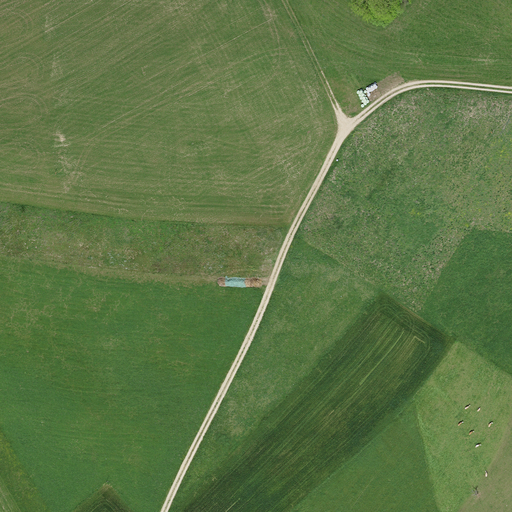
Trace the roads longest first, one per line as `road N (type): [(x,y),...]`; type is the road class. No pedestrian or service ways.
road 1 (track): [(511,89),(410,85),(345,125),(164,511)]
road 2 (track): [(345,125),(282,0)]
